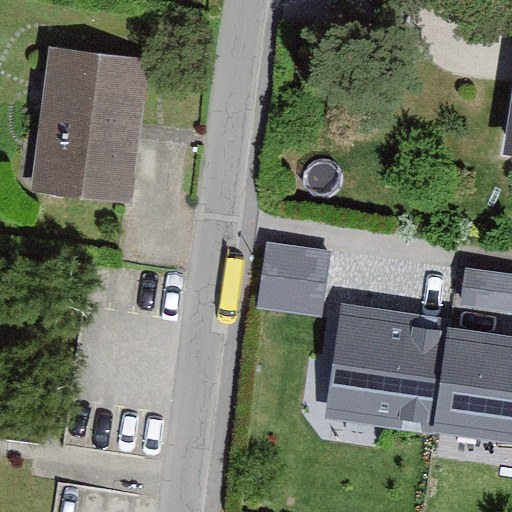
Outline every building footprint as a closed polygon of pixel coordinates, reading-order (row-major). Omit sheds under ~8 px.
[(140,56),(45,46),(31,184),(125,194),(140,56)] [(511,91),(502,161),(511,162),(511,91)] [(257,311),(321,319),(329,253),(265,245),(257,311)] [(461,309),(511,314),(511,276),(466,271),(461,309)] [(511,334),(341,310),(325,419),(511,446),(511,334)]
